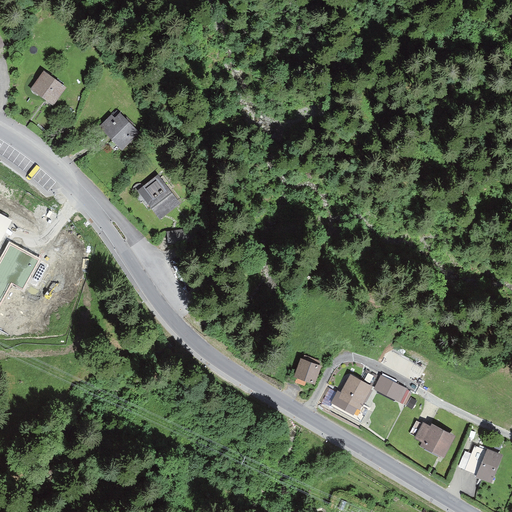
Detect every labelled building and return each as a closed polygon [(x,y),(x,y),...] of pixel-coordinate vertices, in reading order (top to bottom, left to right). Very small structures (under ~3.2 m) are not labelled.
[(67,87),(44,71),(30,89),(53,106),(67,87)] [(112,141),(115,138),(122,143),(133,129),(129,126),(131,123),(125,118),(123,121),(119,118),(114,125),(111,122),(102,133),(112,141)] [(154,179),(140,190),(159,214),(173,203),(154,179)] [(0,238),(8,224),(9,223),(0,217),(0,238)] [(169,233),(170,241),(192,238),(191,230),(169,233)] [(0,306),(13,284),(25,290),(41,261),(10,244),(0,261),(0,306)] [(306,380),(313,382),(319,361),(303,356),(295,383),(304,386),(306,380)] [(371,384),(375,375),(367,371),(362,380),(371,384)] [(370,388),(352,379),(341,398),(338,397),(333,406),(361,422),(368,409),(360,405),(370,388)] [(398,401),(403,390),(397,387),(382,379),(380,387),(378,392),(398,401)] [(444,452),(452,437),(434,427),(433,429),(423,424),(416,436),(426,442),(426,443),(444,452)] [(500,456),(475,446),(465,470),(490,480),(500,456)]
